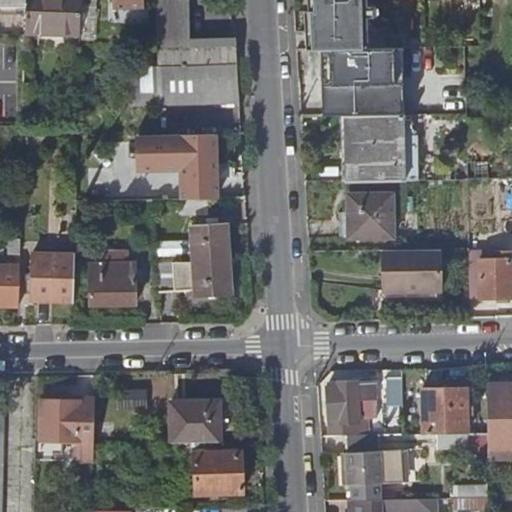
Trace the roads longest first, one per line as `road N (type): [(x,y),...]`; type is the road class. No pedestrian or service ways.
road 1 (residential): [(262,0),(280,346)]
road 2 (residential): [(0,351),(280,346)]
road 3 (residential): [(280,346),(511,342)]
road 4 (residential): [(280,346),(292,511)]
